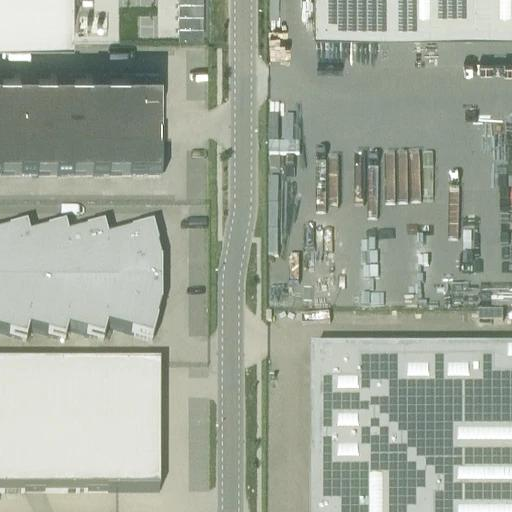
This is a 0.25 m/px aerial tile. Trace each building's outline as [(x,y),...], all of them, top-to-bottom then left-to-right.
[(0,0),(0,34),(71,34),(71,0),(0,0)] [(511,0),(311,0),(311,29),(511,28),(511,0)] [(159,75),(0,74),(0,178),(159,179),(159,75)] [(105,243),(102,231),(66,241),(63,231),(27,241),(25,231),(0,237),(0,337),(25,344),(27,334),(63,344),(66,334),(102,344),(105,332),(151,344),(159,312),(159,263),(151,231),(105,243)] [(511,511),(511,355),(311,355),(311,511),(511,511)] [(158,369),(0,368),(0,494),(86,495),(86,494),(158,494),(158,454),(158,369)]
